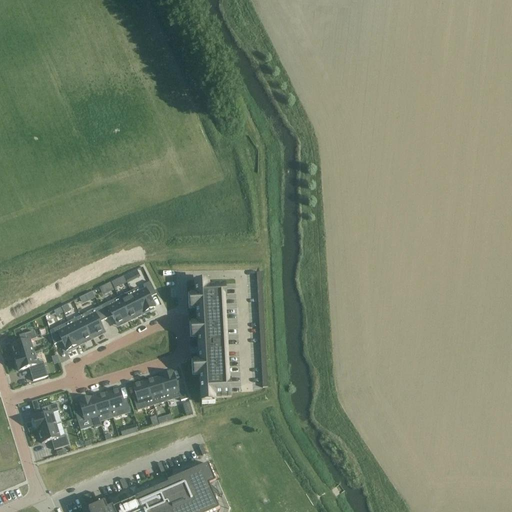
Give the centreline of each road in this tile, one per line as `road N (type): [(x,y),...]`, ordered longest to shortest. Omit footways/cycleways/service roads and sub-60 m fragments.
road 1 (residential): [(70,382),(73,364),(166,320),(184,330),(184,351),(82,386)]
road 2 (residential): [(9,399),(37,499),(7,511)]
